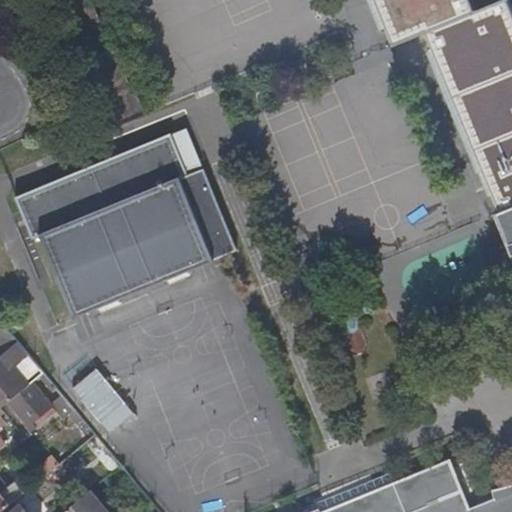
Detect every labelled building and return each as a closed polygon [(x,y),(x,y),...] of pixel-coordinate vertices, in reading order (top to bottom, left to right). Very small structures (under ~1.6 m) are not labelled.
[(422,32),(472,11),(467,0),(375,0),(391,39),(388,42),(390,45),(422,32)] [(496,212),(511,206),(511,14),(506,0),(498,0),(472,11),(422,32),(496,212)] [(102,124),(136,109),(107,45),(73,61),(102,124)] [(186,177),(169,136),(17,198),(33,240),(42,237),(75,319),(77,319),(77,317),(97,308),(98,311),(101,310),(99,308),(121,299),(122,301),(124,301),(123,299),(143,290),(144,292),(146,291),(145,289),(166,280),(167,283),(169,282),(169,280),(189,271),(190,273),(193,272),(192,270),(210,263),(211,265),(213,265),(179,179),(186,177)] [(511,206),(496,212),(492,214),(511,261),(511,206)] [(18,343),(0,321),(0,337),(1,339),(0,339),(0,354),(1,356),(14,346),(18,343)] [(14,346),(1,356),(0,357),(0,410),(10,403),(29,387),(12,367),(23,358),(14,346)] [(135,415),(97,369),(72,390),(111,435),(135,415)] [(34,383),(29,387),(10,403),(32,430),(54,413),(61,422),(68,417),(76,426),(83,420),(64,398),(53,407),(34,383)] [(0,429),(7,423),(0,414),(0,511),(2,511),(24,495),(19,489),(6,500),(3,498),(11,491),(0,478),(0,447),(9,440),(0,430),(0,429)] [(45,477),(57,467),(50,458),(37,469),(45,477)] [(511,511),(511,489),(470,506),(451,458),(321,511),(319,511),(318,509),(310,511),(511,511)] [(108,511),(91,491),(65,511),(108,511)]
